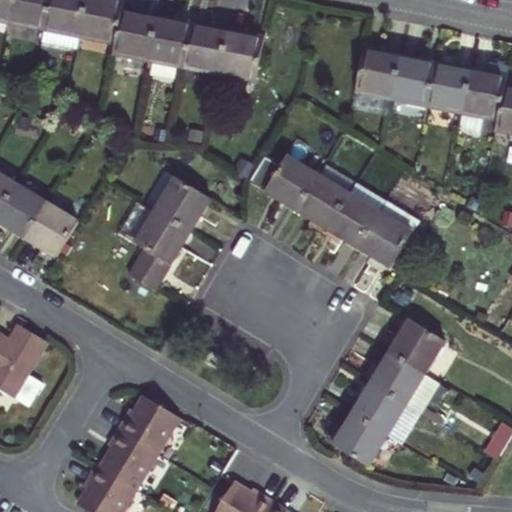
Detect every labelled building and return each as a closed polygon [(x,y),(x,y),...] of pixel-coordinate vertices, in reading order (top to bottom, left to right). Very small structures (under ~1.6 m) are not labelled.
[(0,0),(0,26),(5,27),(9,0),(0,0)] [(9,0),(5,27),(40,34),(45,0),(9,0)] [(45,0),(40,34),(75,40),(82,0),(45,0)] [(100,3),(83,0),(82,0),(75,40),(109,47),(116,15),(118,7),(100,3)] [(131,18),(116,15),(109,47),(108,57),(143,64),(151,22),(131,18)] [(143,64),(178,71),(186,29),(169,25),(151,22),(143,64)] [(178,71),(214,78),(222,36),(201,32),(186,29),(178,71)] [(240,39),(222,36),(214,78),(252,85),(259,43),(240,39)] [(346,94),(385,101),(389,60),(370,57),(354,53),(346,94)] [(385,101),(415,107),(422,67),(406,64),(389,60),(385,101)] [(474,65),(472,77),(487,80),(489,68),(474,65)] [(415,107),(451,115),(458,74),(437,70),(422,67),(415,107)] [(490,95),(493,81),(487,80),(472,77),(467,76),(458,74),(451,115),(486,121),(490,95)] [(511,138),(511,98),(510,98),(490,95),(486,121),(484,134),(511,138)] [(264,160),(249,186),(280,206),(296,216),(319,180),(296,166),(287,160),(281,170),(264,160)] [(0,208),(17,180),(0,169),(0,208)] [(176,175),(156,208),(193,230),(201,216),(212,197),(176,175)] [(47,199),(17,180),(0,208),(0,218),(10,225),(25,234),(47,199)] [(319,180),(296,216),(311,225),(329,236),(348,206),(352,201),(319,180)] [(193,230),(156,208),(139,198),(119,232),(148,249),(132,275),(158,290),(175,261),(193,230)] [(80,219),(47,199),(25,234),(42,244),(59,254),(80,219)] [(348,206),(329,236),(342,244),(358,254),(381,218),(352,201),(348,206)] [(381,218),(358,254),(367,260),(382,269),(387,272),(410,236),(381,218)] [(382,269),(367,260),(363,267),(372,272),(378,276),(382,269)] [(419,374),(439,343),(404,321),(393,340),(385,353),(419,374)] [(0,344),(3,341),(0,339),(0,395),(14,405),(16,403),(27,409),(32,408),(44,390),(29,381),(50,350),(21,332),(12,346),(8,352),(0,346),(0,344)] [(7,343),(3,341),(0,344),(0,346),(8,352),(12,346),(7,343)] [(370,377),(367,382),(402,403),(419,374),(385,353),(378,364),(370,377)] [(363,373),(370,377),(378,364),(371,360),(367,366),(363,373)] [(429,380),(419,374),(402,403),(412,409),(429,380)] [(384,433),(402,403),(367,382),(356,400),(349,412),(384,433)] [(123,432),(163,458),(186,423),(148,400),(138,416),(134,421),(131,419),(123,432)] [(339,429),(330,443),(365,464),(384,433),(349,412),(339,429)] [(330,443),(339,429),(333,426),(331,428),(324,439),(330,443)] [(141,492),(163,458),(123,432),(114,446),(117,448),(115,451),(105,468),(141,492)] [(93,511),(128,511),(141,492),(105,468),(102,467),(92,481),(96,483),(93,489),(83,505),(93,511)] [(252,500),(238,491),(224,511),(276,511),(278,510),(261,500),(258,504),(252,500)] [(255,496),(252,500),(258,504),(261,500),(257,497),(255,496)]
